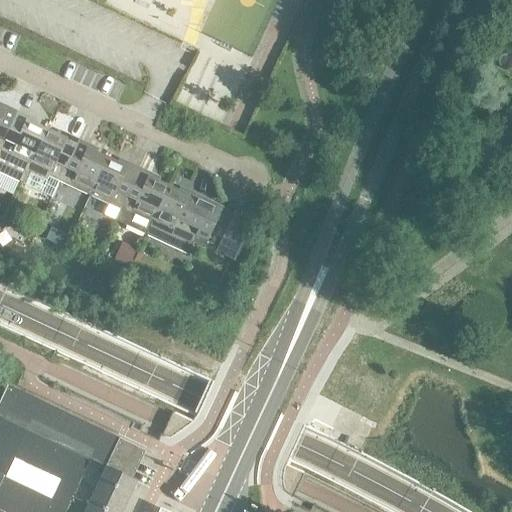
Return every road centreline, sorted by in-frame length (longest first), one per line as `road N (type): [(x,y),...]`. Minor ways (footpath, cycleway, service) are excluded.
road 1 (secondary): [(311,298),(343,257),(455,0)]
road 2 (secondary): [(426,0),(327,237),(311,298)]
road 3 (residential): [(263,181),(0,59)]
road 4 (secondary): [(212,511),(311,298)]
